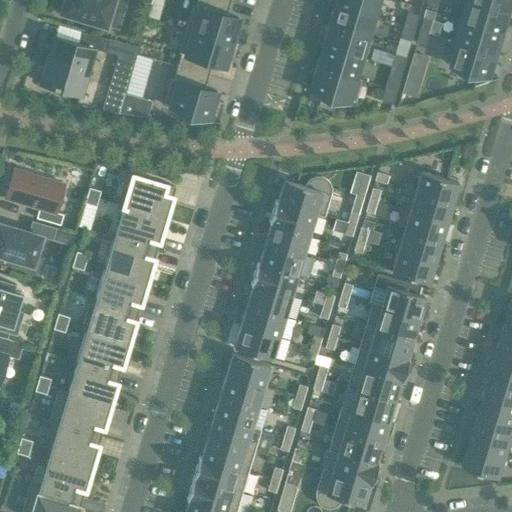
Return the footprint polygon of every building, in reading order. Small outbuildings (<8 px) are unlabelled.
[(60,0),(58,7),(61,8),(60,12),(105,26),(111,8),(122,11),(125,0),(60,0)] [(236,17),(227,14),(230,1),(225,0),(196,0),(195,5),(193,4),(185,28),(231,42),(238,17),(236,17)] [(337,0),(336,5),(372,16),(376,0),(337,0)] [(471,0),(464,0),(459,19),(503,32),(509,11),(471,0)] [(511,0),(471,0),(509,11),(511,0)] [(372,16),(336,5),(330,25),(366,36),(372,16)] [(407,12),(403,25),(414,28),(417,15),(407,12)] [(419,30),(429,33),(433,20),(423,17),(419,30)] [(503,32),(459,19),(453,40),(497,53),(503,32)] [(366,36),(330,25),(323,46),(360,57),(366,36)] [(410,40),(414,28),(403,25),(400,37),(410,40)] [(223,66),(231,42),(185,28),(178,52),(181,53),(177,66),(208,75),(212,63),(222,65),(222,66),(223,66)] [(429,33),(419,30),(415,42),(426,45),(429,33)] [(79,94),(92,47),(105,51),(108,39),(82,31),(78,43),(53,35),(39,82),(79,94)] [(497,53),(453,40),(447,61),(463,66),(462,71),(479,76),(480,72),(490,74),(497,53)] [(360,57),(323,46),(317,67),(361,80),(361,79),(354,76),(360,57)] [(395,54),(391,66),(401,69),(405,57),(395,54)] [(208,75),(177,66),(173,78),(171,78),(163,103),(170,105),(169,109),(170,109),(172,106),(179,108),(178,112),(197,118),(199,114),(207,116),(206,120),(207,120),(216,91),(214,90),(214,91),(205,88),(208,75)] [(397,82),(401,69),(391,66),(387,79),(397,82)] [(337,101),(338,97),(354,101),(361,80),(317,67),(311,89),(320,91),(318,96),(337,101)] [(385,87),(381,99),(391,102),(395,90),(385,87)] [(119,113),(135,115),(140,98),(124,93),(119,113)] [(38,208),(35,218),(59,225),(62,215),(55,212),(63,184),(13,169),(4,198),(38,208)] [(454,203),(460,183),(423,171),(417,192),(454,203)] [(377,172),(374,180),(386,183),(388,175),(377,172)] [(122,205),(165,218),(175,186),(132,174),(122,205)] [(275,200),(324,215),(330,192),(331,188),(330,187),(329,183),(329,182),(326,179),(325,178),(322,177),(320,176),(317,176),(315,176),(312,177),(311,178),(308,180),(307,181),(305,184),(304,186),(284,179),(277,200),(275,199),(275,200)] [(98,198),(100,191),(89,187),(86,195),(98,198)] [(368,199),(376,201),(380,190),(372,187),(368,199)] [(417,192),(410,211),(448,223),(454,203),(417,192)] [(98,198),(86,195),(84,203),(95,206),(98,198)] [(373,213),(376,201),(368,199),(365,211),(373,213)] [(275,200),(269,221),(308,233),(314,213),(323,216),(324,215),(275,200)] [(165,218),(122,205),(113,237),(156,249),(165,218)] [(347,222),(355,224),(358,213),(350,210),(347,222)] [(409,211),(403,231),(440,242),(446,222),(409,211)] [(0,255),(30,264),(30,265),(32,265),(33,263),(32,263),(40,238),(41,237),(52,240),(55,228),(31,221),(28,232),(0,223),(0,255)] [(265,242),(302,254),(308,233),(269,221),(268,222),(271,222),(265,242)] [(355,224),(347,222),(344,233),(351,236),(355,224)] [(360,227),(357,238),(365,241),(368,229),(360,227)] [(403,231),(397,250),(434,261),(440,242),(403,231)] [(156,249),(113,237),(103,268),(147,281),(156,249)] [(361,252),(365,241),(357,238),(353,250),(361,252)] [(256,263),(296,274),(302,254),(265,242),(259,262),(257,262),(256,263)] [(428,282),(434,261),(397,250),(391,271),(428,282)] [(74,259),(85,262),(87,254),(76,251),(74,259)] [(334,263),(342,266),(346,254),(338,252),(334,263)] [(85,262),(74,259),(71,266),(83,270),(85,262)] [(256,263),(250,283),(290,295),(296,274),(256,263)] [(342,266),(334,263),(331,275),(339,277),(342,266)] [(95,298),(90,296),(90,297),(138,312),(147,281),(103,268),(95,298)] [(0,329),(16,335),(23,312),(17,310),(22,293),(14,290),(16,284),(0,279),(0,329)] [(344,282),(340,294),(348,296),(352,285),(344,282)] [(290,295),(250,283),(250,284),(252,285),(246,305),(283,316),(290,295)] [(370,303),(418,317),(424,295),(385,284),(379,304),(370,302),(370,303)] [(322,305),(330,307),(333,295),(326,293),(322,305)] [(345,308),(348,296),(340,294),(337,305),(345,308)] [(138,312),(90,297),(80,328),(128,343),(138,312)] [(364,323),(412,338),(418,317),(370,303),(364,323)] [(240,325),(277,337),(283,316),(246,305),(240,325)] [(330,307),(322,305),(319,316),(327,319),(330,307)] [(55,321),(66,324),(69,316),(57,313),(55,321)] [(511,321),(506,320),(500,341),(511,344),(511,321)] [(55,321),(53,328),(64,332),(66,324),(55,321)] [(357,344),(408,359),(408,358),(406,358),(412,338),(364,323),(357,344)] [(331,324),(328,335),(336,338),(339,326),(331,324)] [(234,347),(271,358),(277,337),(240,325),(234,347)] [(119,374),(128,343),(80,328),(80,329),(85,330),(76,361),(119,374)] [(310,346),(318,348),(321,337),(313,334),(310,346)] [(332,349),(336,338),(328,335),(324,347),(332,349)] [(0,373),(6,355),(18,358),(22,343),(0,336),(0,373)] [(494,362),(511,366),(511,344),(500,341),(494,362)] [(351,365),(402,380),(408,359),(357,344),(351,365)] [(310,346),(306,358),(314,360),(317,348),(310,346)] [(225,374),(263,385),(269,364),(232,353),(225,374)] [(119,374),(76,361),(67,391),(58,388),(57,389),(110,405),(119,374)] [(511,389),(511,366),(494,362),(488,382),(511,389)] [(319,365),(316,377),(323,379),(327,367),(319,365)] [(345,385),(393,400),(399,380),(401,381),(402,380),(351,365),(345,385)] [(219,395),(257,406),(263,385),(225,374),(219,395)] [(39,375),(37,383),(48,386),(50,378),(39,375)] [(320,391),(323,379),(316,377),(312,388),(320,391)] [(482,403),(511,411),(511,389),(488,382),(482,403)] [(48,386),(37,383),(34,391),(46,394),(48,386)] [(302,398),(306,386),(298,384),(295,396),(302,398)] [(339,406),(387,420),(393,400),(345,385),(345,386),(354,389),(348,408),(339,405),(339,406)] [(57,389),(48,420),(101,436),(110,405),(57,389)] [(219,395),(213,415),(251,426),(257,406),(219,395)] [(295,396),(291,408),(299,410),(302,398),(295,396)] [(476,424),(511,434),(511,411),(482,403),(476,424)] [(303,418),(311,420),(314,409),(307,406),(303,418)] [(333,427),(381,441),(387,420),(339,406),(333,427)] [(207,436),(254,450),(260,429),(251,426),(213,415),(207,436)] [(308,432),(311,420),(303,418),(300,430),(308,432)] [(91,467),(101,436),(48,420),(48,421),(57,424),(48,454),(91,467)] [(469,445),(507,456),(511,438),(511,434),(476,424),(469,445)] [(283,437),(291,439),(294,428),(286,425),(283,437)] [(327,447),(375,461),(381,441),(333,427),(327,447)] [(201,457),(247,470),(254,450),(207,436),(201,457)] [(18,445),(29,448),(32,441),(20,437),(18,445)] [(287,451),(291,439),(283,437),(280,448),(287,451)] [(29,448),(18,445),(16,453),(27,456),(29,448)] [(463,466),(501,477),(507,456),(469,445),(463,466)] [(330,470),(371,482),(377,462),(375,461),(327,447),(326,448),(336,451),(330,470)] [(302,450),(294,448),(291,459),(299,462),(302,450)] [(82,498),(91,467),(48,454),(39,484),(30,481),(30,482),(82,498)] [(192,477),(241,492),(247,470),(201,457),(199,456),(192,477)] [(274,467),(271,478),(278,481),(282,469),(274,467)] [(325,507),(329,508),(330,507),(334,506),(335,506),(338,503),(339,502),(341,499),(341,498),(362,504),(368,483),(370,484),(371,482),(330,470),(321,467),(314,490),(315,490),(315,492),(315,495),(315,497),(316,500),(317,501),(319,504),(321,505),(324,507),(325,507)] [(188,500),(229,511),(235,511),(241,492),(192,477),(186,499),(188,500)] [(275,492),(278,481),(271,478),(267,490),(275,492)] [(77,511),(82,498),(30,482),(20,511),(77,511)] [(276,508),(289,511),(296,487),(284,483),(276,508)] [(229,511),(188,500),(184,511),(229,511)]
